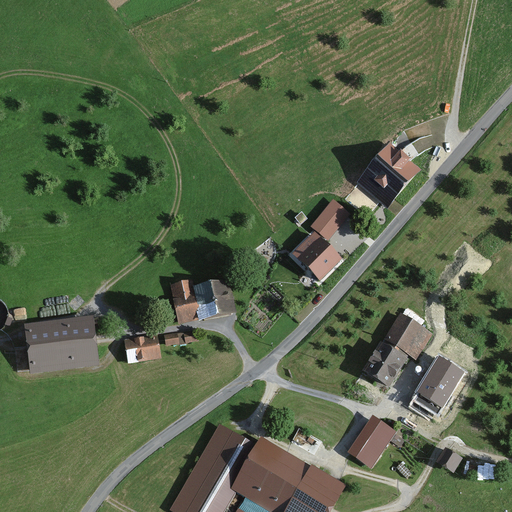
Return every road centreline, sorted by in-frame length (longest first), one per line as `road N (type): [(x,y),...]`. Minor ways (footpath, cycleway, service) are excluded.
road 1 (unclassified): [(87,511),(128,464),(296,337),(511,92)]
road 2 (track): [(0,76),(40,72),(105,86),(143,111),(166,142),(178,191),(158,238),(103,288),(102,308),(139,329),(221,330),(254,372)]
road 3 (track): [(474,0),(452,159)]
